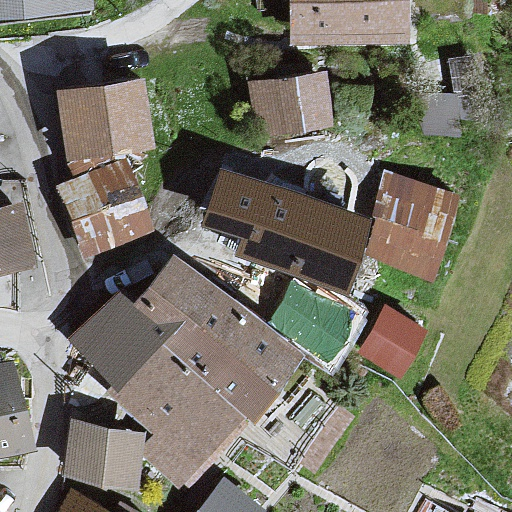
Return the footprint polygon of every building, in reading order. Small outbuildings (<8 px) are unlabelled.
[(102,0),(0,0),(0,20),(103,12),(102,0)] [(430,0),(308,0),(309,44),(431,43),(430,0)] [(346,67),(263,89),(278,143),(360,121),(346,67)] [(161,76),(63,85),(77,161),(166,153),(161,76)] [(143,165),(76,192),(100,252),(167,225),(143,165)] [(386,213),(247,174),(228,242),(366,281),(386,213)] [(474,192),(403,176),(384,258),(454,274),(474,192)] [(31,203),(0,207),(0,271),(44,263),(31,203)] [(306,355),(174,254),(132,303),(247,416),(254,424),(306,355)] [(366,309),(313,277),(292,312),(344,344),(366,309)] [(119,292),(69,337),(112,386),(105,392),(153,434),(144,442),(142,456),(179,488),(247,416),(132,303),(119,292)] [(451,312),(397,301),(390,337),(444,349),(451,312)] [(12,365),(0,367),(0,451),(29,445),(12,365)] [(146,432),(70,419),(63,476),(138,489),(142,456),(144,442),(146,432)] [(225,474),(198,511),(268,511),(272,507),(225,474)] [(111,511),(77,493),(68,511),(111,511)]
